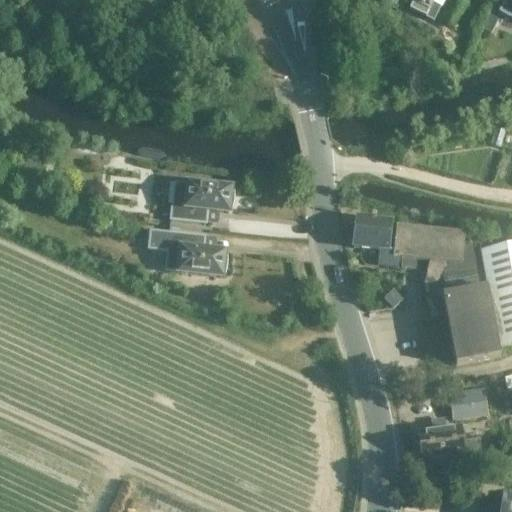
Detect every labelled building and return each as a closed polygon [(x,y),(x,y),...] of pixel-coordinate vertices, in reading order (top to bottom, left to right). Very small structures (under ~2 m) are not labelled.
[(409,10),(433,22),(443,0),(406,0),(412,3),(409,10)] [(511,0),(504,0),(498,13),(511,20),(511,0)] [(453,29),(464,7),(455,3),(445,25),(453,29)] [(481,30),(490,35),(497,21),(488,17),(481,30)] [(353,60),(348,94),(366,97),(372,63),(353,60)] [(228,213),(231,213),(232,210),(233,205),(233,202),(233,198),(233,196),(230,196),(230,192),(186,187),(186,188),(173,186),(171,209),(170,209),(168,224),(205,228),(207,214),(227,216),(228,213)] [(392,259),(392,255),(388,255),(392,223),(354,219),(351,251),(379,254),(378,262),(377,269),(397,271),(398,260),(392,259)] [(454,367),(498,359),(496,349),(511,346),(511,247),(492,251),(493,242),(463,238),(463,235),(395,228),(392,255),(392,259),(398,260),(402,260),(401,270),(414,271),(415,262),(429,263),(423,291),(429,321),(440,320),(441,324),(446,323),(454,367)] [(221,277),(224,277),(225,274),(226,270),(226,267),(226,263),(226,260),(223,260),(223,256),(202,254),(204,240),(148,234),(146,253),(166,255),(164,274),(177,275),(177,276),(221,280),(221,277)] [(482,392),(452,397),(456,422),(486,418),(482,392)] [(423,464),(460,458),(462,468),(482,465),(478,442),(458,445),(456,431),(419,437),(423,464)] [(485,511),(511,511),(511,502),(487,499),(485,511)]
